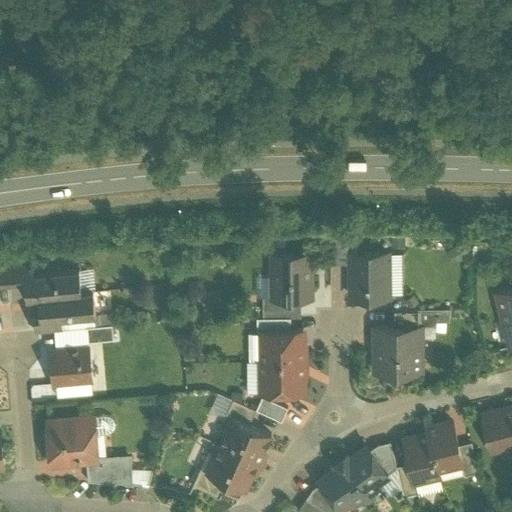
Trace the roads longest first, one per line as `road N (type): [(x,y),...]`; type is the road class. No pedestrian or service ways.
road 1 (secondary): [(0,195),(364,170),(511,172)]
road 2 (residential): [(329,426),(511,382)]
road 3 (residential): [(28,498),(14,349)]
